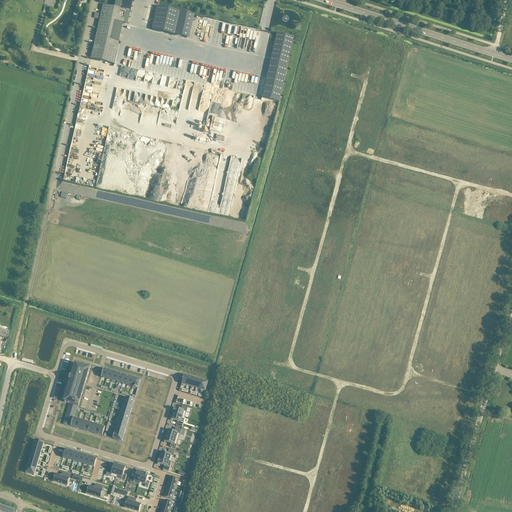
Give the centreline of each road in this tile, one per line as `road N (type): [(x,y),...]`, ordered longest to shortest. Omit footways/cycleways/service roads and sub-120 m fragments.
road 1 (secondary): [(511,59),(337,4)]
road 2 (residential): [(55,375),(43,434),(124,459)]
road 3 (unknown): [(115,74),(108,114),(175,128),(189,96)]
road 4 (residential): [(248,458),(315,476),(328,425)]
road 5 (unclassified): [(451,511),(485,394)]
